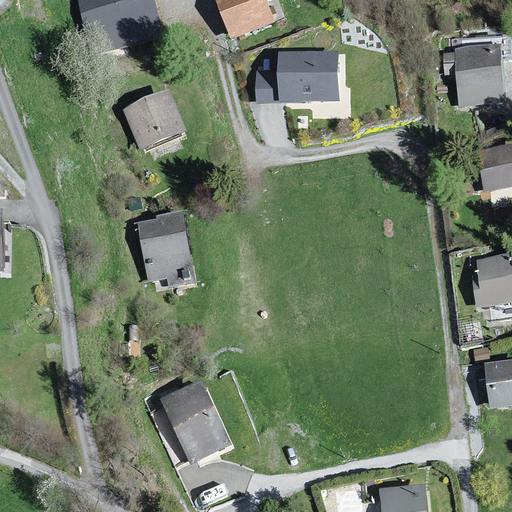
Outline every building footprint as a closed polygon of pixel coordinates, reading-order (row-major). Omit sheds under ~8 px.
[(273,29),(261,0),(223,0),(217,3),(233,44),(273,29)] [(503,107),(499,53),(457,56),(460,110),(503,107)] [(336,106),(337,62),(280,60),(280,78),(259,78),(259,107),(280,108),(280,104),(336,106)] [(185,142),(168,102),(127,120),(144,159),(185,142)] [(511,192),(511,153),(482,157),(487,195),(511,192)] [(193,285),(183,223),(140,229),(149,292),(193,285)] [(511,258),(511,259),(511,266),(478,270),(480,284),(475,285),(478,310),(511,306),(511,258)] [(511,371),(487,374),(491,416),(511,414),(511,371)] [(227,455),(200,394),(165,409),(193,470),(224,456),(227,455)] [(425,511),(424,495),(383,498),(384,511),(425,511)]
